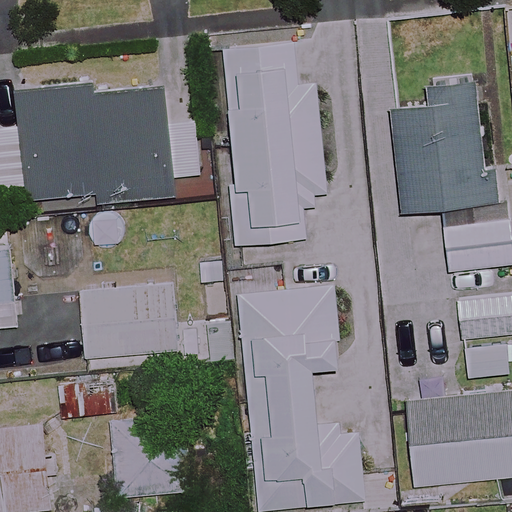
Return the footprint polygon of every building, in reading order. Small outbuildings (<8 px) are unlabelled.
[(298,85),(294,41),(228,47),(242,184),(234,185),(240,242),(318,234),(314,196),(330,195),(319,83),(298,85)] [(445,211),(495,205),(480,81),(418,88),(420,105),(393,109),(406,209),(445,205),(445,211)] [(166,82),(21,87),(22,125),(0,125),(0,195),(93,193),(93,198),(173,196),(172,176),(202,175),(200,119),(168,120),(166,82)] [(495,205),(445,211),(452,268),(511,260),(511,237),(508,203),(495,205)] [(174,278),(83,287),(89,358),(181,350),(174,278)] [(344,363),(340,285),(246,290),(257,507),(364,501),(360,421),(320,424),(317,364),(344,363)] [(511,332),(511,289),(458,297),(464,339),(511,332)] [(511,474),(511,388),(409,398),(417,483),(511,474)] [(192,488),(187,413),(116,418),(122,493),(192,488)] [(0,511),(57,507),(48,422),(0,426),(0,511)] [(232,500),(233,446),(211,446),(210,500),(232,500)]
